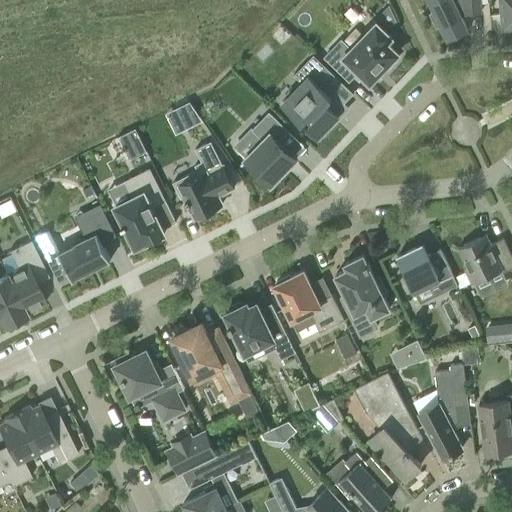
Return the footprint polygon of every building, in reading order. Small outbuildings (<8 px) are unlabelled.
[(428,0),(434,12),(430,14),(436,26),(440,25),(447,40),(468,30),(460,13),(465,10),(465,13),(481,11),(480,3),(489,2),(488,0),(428,0)] [(511,0),(499,0),(503,30),(511,29),(511,0)] [(388,3),(377,15),(389,27),(396,20),(388,3)] [(397,59),(394,56),(398,53),(386,42),(391,37),(377,23),(348,53),(338,43),(325,57),(349,80),(358,71),(370,82),(385,66),(388,69),(397,59)] [(331,97),(322,88),(335,75),(314,54),(294,74),(302,83),(283,103),(303,122),(301,124),(304,127),(306,125),(313,132),(318,137),(325,129),(338,115),(326,103),(331,97)] [(190,100),(175,108),(183,124),(186,122),(200,116),(190,100)] [(301,153),(291,144),(300,135),(278,114),(264,128),(272,136),(248,161),(256,169),(254,171),(267,183),(269,181),(272,183),(301,153)] [(137,132),(120,141),(131,163),(148,155),(137,132)] [(184,196),(195,218),(199,215),(200,219),(211,213),(210,210),(222,204),(218,195),(233,187),(210,141),(195,148),(201,161),(194,165),(197,170),(172,182),(180,198),(184,196)] [(164,233),(152,207),(166,200),(150,167),(124,179),(133,197),(115,205),(124,223),(121,225),(123,227),(125,226),(130,234),(128,235),(134,249),(145,244),(144,242),(146,241),(147,241),(164,233)] [(90,186),(83,189),(86,196),(94,193),(90,186)] [(10,199),(0,204),(0,215),(1,217),(15,210),(10,199)] [(48,229),(35,236),(57,281),(68,276),(69,280),(110,260),(102,242),(116,235),(100,203),(85,211),(93,228),(83,233),(85,238),(59,251),(48,229)] [(503,272),(511,267),(511,256),(503,238),(491,244),(489,240),(482,243),(480,237),(459,247),(468,267),(465,268),(472,283),(501,269),(503,272)] [(31,239),(10,249),(19,267),(7,273),(26,311),(46,301),(36,282),(49,276),(31,239)] [(436,295),(457,285),(440,249),(428,254),(426,249),(418,253),(415,247),(398,256),(415,292),(431,284),(436,295)] [(368,262),(364,254),(345,263),(348,268),(336,274),(348,300),(345,302),(361,334),(378,326),(373,316),(390,308),(383,294),(387,292),(379,276),(375,277),(370,266),(368,262)] [(319,300),(304,270),(291,276),(290,274),(277,281),(277,282),(275,284),(292,320),(310,311),(320,331),(344,319),(332,293),(319,300)] [(26,311),(7,273),(0,275),(0,319),(2,323),(1,323),(3,326),(27,314),(26,311)] [(277,346),(282,357),(295,350),(272,304),(261,309),(257,302),(249,306),(247,302),(242,305),(240,301),(229,307),(231,310),(226,313),(231,323),(229,324),(232,329),(234,328),(238,337),(234,339),(240,350),(243,348),(246,352),(267,342),(270,349),(277,346)] [(176,335),(173,336),(188,367),(201,361),(206,371),(215,366),(232,401),(251,391),(219,327),(207,333),(201,322),(188,329),(186,325),(174,331),(176,335)] [(502,324),(486,326),(487,342),(503,341),(504,341),(502,324)] [(427,357),(418,339),(408,343),(417,360),(427,357)] [(128,354),(109,363),(117,379),(121,377),(122,379),(130,396),(132,395),(150,386),(156,397),(153,398),(163,420),(181,411),(185,409),(178,393),(184,390),(172,365),(161,370),(157,362),(153,364),(146,350),(130,358),(128,354)] [(439,401),(419,412),(434,440),(443,458),(463,448),(451,426),(457,423),(459,423),(456,406),(468,404),(466,384),(463,363),(451,365),(451,370),(435,371),(439,401)] [(419,432),(388,372),(353,388),(354,389),(359,387),(369,408),(366,411),(382,429),(370,439),(406,478),(421,465),(407,450),(410,447),(406,439),(419,432)] [(511,428),(511,425),(511,393),(507,394),(507,400),(479,403),(483,434),(485,454),(493,453),(494,459),(508,457),(507,451),(511,450),(511,428)] [(334,398),(323,403),(339,421),(343,418),(334,398)] [(30,405),(17,411),(37,452),(51,446),(59,462),(78,453),(56,408),(44,414),(39,403),(31,407),(30,405)] [(339,421),(323,403),(309,410),(328,431),(339,421)] [(37,452),(17,411),(4,417),(5,420),(0,422),(0,428),(8,444),(0,447),(0,458),(13,485),(32,476),(23,459),(37,452)] [(288,420),(274,427),(286,440),(297,430),(288,420)] [(274,427),(260,434),(263,439),(285,441),(286,440),(274,427)] [(170,456),(179,474),(182,472),(217,455),(209,438),(170,456)] [(242,461),(235,447),(217,455),(182,472),(190,489),(213,477),(212,475),(242,461)] [(384,488),(393,480),(372,457),(366,462),(357,451),(345,462),(351,469),(336,482),(349,498),(352,495),(367,511),(374,511),(392,497),(384,488)] [(13,485),(0,458),(0,484),(10,480),(12,485),(13,485)] [(79,490),(103,470),(95,460),(71,480),(79,490)] [(183,503),(187,511),(214,511),(238,501),(229,482),(217,488),(214,482),(204,487),(206,491),(183,503)] [(314,511),(350,511),(328,487),(312,502),(311,508),(314,511)] [(275,494),(283,511),(292,511),(297,509),(287,488),(275,494)] [(246,511),(240,499),(238,501),(214,511),(246,511)] [(75,500),(66,509),(68,511),(74,511),(81,506),(75,500)]
